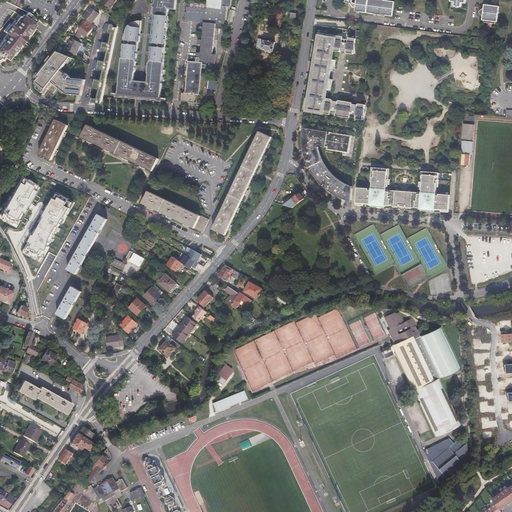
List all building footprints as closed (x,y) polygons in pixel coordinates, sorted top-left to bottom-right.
[(116,0),(103,0),(102,2),(111,8),(116,0)] [(118,93),(118,95),(161,99),(161,97),(168,16),(168,9),(166,7),(167,6),(169,9),(176,9),(176,0),(154,0),(155,3),(153,3),(153,7),(154,7),(153,14),(154,14),(154,16),(153,16),(153,20),(159,20),(159,24),(152,23),(152,26),(153,27),(153,30),(152,30),(152,34),(158,34),(158,38),(151,37),(151,41),(151,48),(150,48),(150,52),(156,52),(156,55),(149,55),(149,58),(150,59),(150,62),(149,62),(148,66),(155,67),(155,70),(148,69),(148,73),(149,73),(148,81),(150,84),(147,82),(134,81),(132,83),(132,82),(134,80),(135,72),(136,72),(136,68),(129,68),(130,64),(136,65),(136,61),(136,57),(137,57),(137,54),(130,53),(131,50),(137,50),(138,42),(139,42),(140,36),(133,36),(134,32),(140,33),(141,21),(136,21),(134,21),(132,23),(132,22),(131,24),(129,27),(126,35),(124,44),(123,54),(122,54),(118,93)] [(215,28),(215,25),(215,23),(223,24),(225,7),(225,6),(222,5),(222,0),(207,0),(206,10),(204,9),(204,6),(203,5),(191,4),(190,5),(189,8),(186,8),(185,21),(203,23),(203,26),(200,26),(200,31),(203,31),(202,40),(199,39),(198,44),(201,45),(200,53),(197,52),(197,57),(200,57),(200,62),(189,61),(186,91),(185,91),(185,93),(181,93),(181,101),(195,102),(196,94),(199,94),(202,67),(202,64),(203,62),(215,64),(216,54),(212,54),(215,28)] [(343,0),(343,3),(348,4),(351,8),(353,8),(353,12),(375,15),(374,17),(379,18),(379,16),(390,17),(392,2),(381,0),(343,0)] [(482,8),(478,11),(476,12),(477,14),(480,18),(480,21),(495,23),(497,6),(482,5),(482,8)] [(82,16),(87,20),(91,23),(98,14),(90,7),(82,16)] [(228,21),(233,23),(236,11),(231,9),(228,21)] [(283,10),(278,9),(274,24),(280,25),(283,10)] [(8,28),(6,26),(2,31),(7,34),(0,42),(0,62),(2,60),(3,61),(6,59),(8,60),(12,55),(14,52),(15,53),(19,48),(18,47),(20,45),(26,38),(28,35),(29,36),(33,31),(32,30),(34,28),(36,25),(34,23),(35,22),(37,20),(27,12),(25,14),(24,16),(22,14),(20,17),(19,16),(15,21),(13,20),(10,24),(8,28)] [(103,13),(100,24),(108,26),(111,15),(103,13)] [(86,36),(94,26),(91,23),(87,20),(79,30),(80,31),(76,36),(80,38),(83,34),(86,36)] [(92,101),(101,103),(118,27),(114,26),(114,24),(111,24),(109,32),(112,32),(110,43),(104,42),(102,49),(108,51),(106,61),(99,60),(98,68),(104,69),(101,80),(95,79),(94,87),(100,88),(97,99),(93,98),(92,101)] [(317,34),(312,63),(305,112),(362,120),(364,105),(325,99),(327,90),(328,83),(330,69),(331,67),(331,62),(333,52),(353,55),(355,40),(317,34)] [(83,44),(74,39),(68,50),(77,55),(83,44)] [(276,42),(258,39),(257,48),(263,50),(264,50),(275,52),(276,42)] [(71,57),(57,51),(39,74),(42,77),(39,81),(42,83),(39,87),(48,94),(56,85),(67,94),(70,95),(70,94),(82,95),(86,78),(73,78),(61,68),(71,57)] [(208,89),(216,90),(217,81),(209,80),(208,89)] [(290,110),(294,82),(288,81),(283,115),(290,110)] [(68,125),(56,119),(39,154),(51,160),(68,125)] [(475,124),(464,123),(463,139),(474,140),(475,124)] [(159,159),(87,125),(81,136),(153,171),(159,159)] [(349,202),(352,203),(353,187),(350,186),(348,185),(343,182),(338,180),(337,178),(334,177),(332,174),(328,170),(327,168),(324,164),(323,161),(321,157),(319,154),(319,150),(318,148),(318,147),(318,146),(318,145),(319,145),(320,145),(321,146),(321,147),(326,148),(328,148),(327,151),(350,154),(352,137),(303,130),(303,131),(303,139),(304,148),(304,150),(305,157),(307,162),(308,166),(312,172),(316,179),(319,183),(322,186),(326,189),(330,192),(337,197),(349,202)] [(271,138),(259,132),(214,227),(226,233),(271,138)] [(388,170),(373,169),(372,176),(374,176),(373,189),(358,189),(357,204),(372,205),(372,206),(386,207),(386,206),(401,207),(401,205),(408,206),(407,207),(422,209),(436,211),(436,210),(450,211),(451,196),(437,195),(438,181),(439,181),(440,174),(424,173),(423,183),(422,183),(421,191),(423,191),(422,194),(387,191),(387,188),(388,188),(389,181),(388,181),(388,170)] [(23,177),(20,181),(3,210),(4,210),(2,214),(2,215),(6,217),(5,218),(13,222),(13,221),(17,223),(20,218),(20,219),(26,208),(25,208),(27,205),(28,205),(36,190),(35,190),(38,185),(34,183),(35,182),(28,178),(27,179),(23,177)] [(201,215),(149,191),(143,204),(204,231),(210,218),(201,214),(201,215)] [(293,207),(305,198),(300,193),(289,201),(293,207)] [(71,199),(64,195),(63,196),(59,194),(57,199),(56,198),(45,217),(47,217),(36,235),(35,235),(29,245),(30,245),(27,250),(31,252),(31,253),(38,257),(38,256),(42,259),(45,253),(46,254),(50,246),(49,246),(65,218),(66,219),(72,208),(71,208),(74,202),(70,200),(71,199)] [(107,219),(98,215),(68,270),(77,275),(107,219)] [(17,227),(21,219),(20,219),(20,218),(17,223),(13,221),(13,222),(5,218),(4,220),(17,227)] [(46,254),(45,253),(42,259),(38,256),(38,257),(31,253),(31,252),(27,250),(30,245),(29,245),(28,244),(24,253),(42,263),(47,254),(46,254)] [(185,250),(180,256),(187,261),(192,254),(185,250)] [(145,259),(130,251),(126,259),(140,267),(145,259)] [(10,272),(13,266),(13,265),(10,264),(11,261),(0,256),(0,265),(1,266),(8,269),(7,270),(7,271),(10,272)] [(182,263),(173,256),(167,264),(176,271),(182,263)] [(111,264),(123,270),(126,264),(114,259),(111,264)] [(245,278),(246,277),(226,265),(219,276),(228,281),(231,275),(238,279),(240,277),(245,279),(245,278)] [(486,274),(489,279),(499,274),(497,269),(486,274)] [(167,274),(159,282),(170,291),(177,283),(167,274)] [(261,289),(263,286),(252,280),(250,283),(249,283),(243,292),(255,299),(258,294),(260,295),(262,290),(261,289)] [(123,286),(117,283),(111,294),(118,297),(121,293),(120,292),(123,286)] [(217,289),(219,286),(215,283),(213,286),(212,285),(210,288),(217,294),(220,290),(217,289)] [(162,296),(164,293),(156,285),(153,288),(162,296)] [(226,301),(231,304),(239,293),(238,292),(228,285),(225,289),(231,294),(229,297),(228,297),(227,298),(227,299),(226,301)] [(2,299),(9,302),(14,290),(7,287),(2,299)] [(81,292),(72,287),(57,314),(66,319),(81,292)] [(162,296),(153,288),(145,297),(154,305),(159,298),(162,296)] [(206,290),(198,299),(205,305),(213,296),(206,290)] [(248,303),(251,299),(240,291),(239,293),(231,304),(235,308),(241,299),(248,303)] [(274,298),(277,300),(280,301),(285,304),(287,301),(276,294),(274,298)] [(140,300),(132,309),(140,317),(148,308),(140,300)] [(23,316),(27,308),(21,305),(16,312),(23,316)] [(193,316),(199,321),(207,311),(200,306),(197,309),(198,310),(193,316)] [(216,323),(218,320),(211,314),(209,317),(216,323)] [(129,316),(121,325),(129,333),(135,326),(136,327),(138,324),(129,316)] [(187,317),(173,336),(183,344),(197,325),(187,317)] [(439,435),(459,425),(440,387),(462,377),(441,331),(420,340),(417,334),(415,335),(410,324),(402,328),(397,318),(394,319),(393,318),(385,322),(390,333),(395,345),(393,346),(391,347),(394,354),(393,355),(395,358),(411,392),(413,393),(434,437),(439,435)] [(83,321),(81,320),(76,328),(83,332),(88,323),(88,321),(86,320),(84,320),(83,321)] [(28,345),(33,333),(28,331),(23,343),(28,345)] [(123,336),(107,338),(108,349),(124,347),(123,336)] [(173,343),(175,341),(168,336),(165,339),(166,340),(160,348),(169,355),(175,347),(170,342),(170,341),(173,343)] [(509,338),(499,340),(500,348),(511,346),(509,338)] [(38,350),(28,345),(26,351),(35,355),(38,350)] [(56,355),(47,349),(40,360),(49,366),(56,355)] [(395,358),(393,355),(390,356),(389,353),(381,357),(384,364),(395,358)] [(26,355),(22,362),(26,364),(30,357),(26,355)] [(0,370),(11,374),(15,364),(8,361),(7,363),(6,365),(3,364),(3,362),(4,360),(0,357),(0,370)] [(511,368),(503,369),(504,377),(511,375),(511,368)] [(232,378),(220,372),(218,376),(222,378),(215,390),(223,394),(232,378)] [(75,391),(80,394),(84,386),(68,377),(65,381),(70,384),(69,388),(70,388),(75,391)] [(39,389),(24,380),(18,391),(33,400),(35,397),(66,415),(72,404),(41,386),(39,389)] [(245,402),(241,393),(209,405),(213,414),(245,402)] [(41,431),(29,424),(22,436),(35,443),(41,431)] [(86,429),(82,426),(79,431),(90,438),(93,434),(89,431),(90,430),(87,427),(86,429)] [(90,454),(97,446),(78,433),(71,443),(79,448),(79,447),(82,449),(81,452),(81,455),(80,456),(84,458),(85,457),(86,458),(90,454)] [(21,456),(29,444),(20,439),(13,451),(21,456)] [(424,463),(434,483),(437,488),(439,493),(468,471),(466,454),(461,457),(457,451),(452,453),(449,448),(441,452),(436,454),(425,459),(424,463)] [(72,453),(67,449),(60,460),(66,464),(74,454),(75,454),(76,453),(73,451),(72,453)] [(21,461),(3,451),(1,454),(0,455),(0,459),(6,463),(8,460),(11,462),(9,464),(17,468),(21,461)] [(165,485),(166,484),(166,482),(156,460),(148,457),(145,457),(143,459),(159,496),(160,496),(161,496),(162,495),(163,494),(162,489),(163,487),(165,485)] [(106,464),(102,461),(79,485),(84,490),(100,474),(100,475),(106,469),(104,467),(106,464)] [(29,476),(34,468),(30,466),(25,473),(29,476)] [(120,495),(122,498),(129,494),(124,485),(117,488),(115,484),(95,494),(101,504),(104,503),(120,495)] [(511,484),(491,499),(494,504),(498,511),(511,501),(511,484)] [(144,496),(141,488),(130,492),(134,500),(144,496)] [(16,499),(9,495),(7,500),(13,504),(16,499)] [(117,501),(119,504),(124,501),(122,498),(120,495),(104,503),(105,507),(107,506),(117,501)] [(174,503),(175,499),(173,496),(170,496),(167,497),(166,499),(166,501),(168,505),(170,505),(173,504),(174,503)] [(63,511),(71,502),(66,498),(55,511),(63,511)] [(107,506),(113,511),(116,509),(120,507),(119,504),(117,501),(107,506)]
